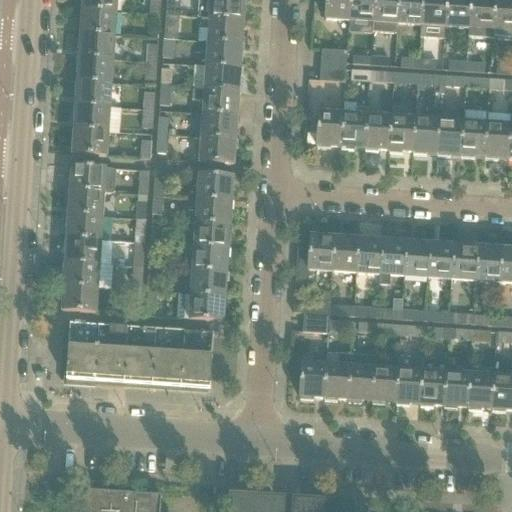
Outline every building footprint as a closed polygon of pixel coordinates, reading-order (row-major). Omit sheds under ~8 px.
[(81,11),(81,12),(115,14),(116,0),(80,0),(80,1),(83,1),(82,11),(81,11)] [(153,0),(150,0),(149,16),(159,17),(160,0),(153,0)] [(198,0),(198,20),(208,21),(243,23),(243,22),(242,22),(243,0),(198,0)] [(325,0),(324,21),(349,23),(350,0),(325,0)] [(350,0),(349,23),(373,24),(374,0),(350,0)] [(374,0),(373,24),(373,35),(396,36),(397,26),(398,0),(374,0)] [(420,28),(421,28),(422,0),(398,0),(397,26),(420,28)] [(420,28),(420,40),(444,41),(444,29),(445,29),(446,0),(422,0),(421,28),(420,28)] [(446,0),(445,29),(469,31),(470,0),(446,0)] [(470,0),(469,31),(468,39),(493,41),(495,0),(470,0)] [(511,42),(511,0),(501,0),(495,0),(493,41),(511,42)] [(166,1),(165,17),(174,18),(175,1),(166,1)] [(79,35),(79,36),(113,38),(115,14),(81,12),(79,12),(78,25),(81,25),(80,35),(79,35)] [(149,16),(148,36),(157,37),(158,37),(159,17),(149,16)] [(164,24),(163,42),(173,43),(174,25),(175,18),(174,18),(165,17),(164,24)] [(208,21),(207,45),(241,47),(241,46),(240,46),(242,24),(243,24),(243,23),(208,21)] [(78,59),(78,60),(112,62),(113,38),(79,36),(78,36),(77,49),(79,49),(79,59),(78,59)] [(163,42),(162,60),(172,61),(173,43),(163,42)] [(207,45),(205,69),(240,71),(239,70),(240,48),(241,48),(241,47),(207,45)] [(147,47),(146,64),(155,65),(157,48),(147,47)] [(321,52),(320,64),(346,66),(347,54),(321,52)] [(352,66),(352,67),(370,68),(371,59),(352,58),(352,66)] [(371,59),(370,68),(388,69),(389,59),(371,58),(371,59)] [(76,83),(76,84),(110,86),(112,62),(78,60),(77,60),(76,60),(75,73),(78,73),(77,83),(76,83)] [(400,72),(418,73),(419,62),(401,60),(400,72)] [(419,62),(418,73),(436,74),(437,63),(419,62)] [(146,64),(144,83),(154,84),(155,65),(146,64)] [(448,75),(466,76),(467,65),(448,64),(448,75)] [(467,65),(466,76),(484,77),(484,66),(467,65)] [(496,78),(511,78),(511,67),(497,66),(496,78)] [(205,69),(204,93),(238,95),(238,94),(237,94),(238,72),(240,72),(240,71),(205,69)] [(320,70),(319,84),(344,86),(345,73),(345,72),(320,70)] [(161,72),(160,90),(170,91),(171,73),(161,72)] [(351,73),(350,84),(369,85),(369,75),(351,73)] [(376,75),(375,85),(393,86),(393,76),(376,75)] [(393,76),(393,86),(411,88),(412,77),(393,76)] [(417,88),(440,90),(441,79),(418,77),(417,88)] [(441,79),(440,90),(460,91),(460,80),(441,79)] [(470,81),(469,91),(489,93),(489,82),(470,81)] [(489,82),(489,93),(490,93),(497,93),(507,94),(508,83),(489,82)] [(74,107),(74,108),(109,110),(110,86),(76,84),(75,84),(74,97),(76,97),(76,107),(74,107)] [(160,90),(159,108),(169,109),(170,91),(160,90)] [(192,92),(191,102),(203,103),(202,117),(236,119),(236,118),(235,118),(237,96),(238,96),(238,95),(204,93),(192,92)] [(144,95),(143,112),(152,113),(153,96),(144,95)] [(73,131),(107,134),(109,110),(74,108),(73,108),(72,120),(75,121),(74,131),(73,131)] [(342,116),(340,150),(341,150),(341,152),(353,153),(353,150),(363,150),(363,152),(364,152),(366,118),(367,110),(356,110),(355,117),(342,116)] [(435,156),(436,156),(438,123),(439,111),(427,110),(426,122),(414,121),(412,155),(413,155),(412,157),(425,157),(425,155),(435,155),(435,156)] [(143,112),(141,131),(151,132),(152,113),(143,112)] [(484,160),(486,126),(487,114),(463,113),(462,124),(460,158),(461,158),(461,160),(473,161),(473,158),(484,159),(484,160)] [(339,150),(340,150),(342,116),(318,115),(316,149),(317,149),(317,150),(329,151),(329,148),(339,149),(339,150)] [(202,117),(200,140),(235,143),(235,142),(234,142),(235,120),(236,120),(236,119),(202,117)] [(388,153),(390,119),(366,118),(364,152),(365,152),(365,153),(377,154),(377,151),(388,152),(388,153)] [(411,155),(412,155),(414,121),(390,119),(388,153),(389,153),(389,155),(401,156),(401,153),(411,154),(411,155)] [(158,120),(157,138),(167,138),(168,121),(158,120)] [(459,158),(460,158),(462,124),(438,123),(436,156),(436,158),(449,159),(449,156),(459,157),(459,158)] [(507,161),(508,162),(510,128),(486,126),(484,160),(485,160),(484,161),(497,162),(497,159),(507,160),(507,161)] [(107,134),(73,131),(73,132),(71,132),(70,144),(73,145),(72,155),(71,155),(71,156),(105,159),(107,134)] [(157,138),(156,156),(166,156),(167,138),(157,138)] [(235,143),(200,140),(199,165),(233,167),(233,166),(232,166),(233,143),(235,143)] [(140,161),(149,161),(150,144),(141,143),(140,161)] [(69,169),(68,182),(71,182),(70,192),(69,192),(69,193),(103,195),(110,196),(111,196),(113,195),(115,173),(113,171),(70,168),(70,169),(69,169)] [(148,173),(139,173),(138,191),(147,191),(148,173)] [(198,177),(196,201),(230,204),(230,203),(229,203),(231,181),(232,181),(232,179),(198,177)] [(154,181),(153,198),(162,199),(163,181),(154,181)] [(67,216),(67,217),(102,219),(103,195),(69,193),(67,193),(66,206),(69,206),(68,216),(67,216)] [(162,199),(153,198),(152,216),(161,217),(162,199)] [(189,201),(188,213),(195,213),(195,225),(229,228),(229,227),(227,227),(229,204),(230,204),(196,201),(189,201)] [(137,204),(136,221),(145,222),(146,205),(137,204)] [(65,240),(65,241),(110,244),(112,220),(102,219),(67,217),(65,217),(65,230),(67,230),(67,240),(65,240)] [(136,221),(135,240),(143,241),(145,222),(136,221)] [(195,225),(193,249),(227,252),(227,251),(226,251),(227,228),(229,228),(195,225)] [(151,229),(150,246),(159,247),(160,229),(151,229)] [(331,275),(334,239),(333,239),(333,241),(311,239),(311,238),(309,238),(308,250),(297,249),(293,298),(306,299),(308,273),(331,275)] [(335,239),(334,239),(331,275),(356,277),(358,241),(357,241),(357,242),(335,241),(335,239)] [(64,241),(63,253),(66,254),(65,264),(64,264),(64,265),(98,267),(111,268),(111,256),(112,244),(110,244),(65,241),(64,241)] [(359,241),(358,241),(356,277),(380,278),(382,243),(381,243),(381,244),(359,242),(359,241)] [(380,278),(379,287),(389,288),(389,279),(403,280),(406,244),(405,244),(405,246),(383,244),(383,243),(382,243),(380,278)] [(407,244),(406,244),(403,280),(427,282),(430,246),(429,246),(429,247),(406,246),(407,244)] [(159,247),(150,246),(148,264),(158,265),(159,247)] [(430,246),(427,282),(451,283),(454,247),(453,247),(453,249),(430,247),(430,246)] [(454,248),(454,247),(451,283),(475,285),(478,249),(477,249),(477,251),(454,249),(454,248)] [(193,249),(191,273),(226,276),(226,275),(224,275),(226,252),(227,252),(193,249)] [(478,249),(475,285),(499,286),(502,251),(501,251),(501,252),(478,251),(478,249)] [(502,251),(499,286),(511,287),(511,252),(502,252),(502,251)] [(134,252),(133,269),(142,270),(143,253),(134,252)] [(62,288),(97,291),(98,267),(64,265),(62,265),(61,277),(64,278),(63,288),(62,288)] [(133,269),(132,288),(140,289),(142,270),(133,269)] [(191,273),(190,297),(224,299),(223,299),(224,276),(226,276),(191,273)] [(147,277),(146,294),(156,295),(157,277),(147,277)] [(97,291),(62,288),(62,289),(61,289),(60,301),(63,302),(62,312),(61,312),(61,313),(95,315),(97,291)] [(156,295),(146,294),(145,312),(154,313),(156,295)] [(224,299),(190,297),(188,322),(222,324),(222,323),(221,323),(222,300),(224,300),(224,299)] [(129,318),(139,318),(140,300),(130,300),(129,318)] [(293,302),(292,315),(328,318),(329,305),(293,302)] [(339,308),(338,318),(340,318),(341,318),(353,319),(353,309),(342,309),(341,309),(339,308)] [(353,309),(353,319),(369,320),(370,311),(353,309)] [(387,312),(386,322),(401,323),(401,313),(387,312)] [(401,313),(401,323),(416,324),(417,314),(401,313)] [(434,315),(433,325),(449,326),(449,316),(434,315)] [(449,316),(449,326),(465,327),(466,317),(449,316)] [(483,318),(482,328),(496,329),(497,319),(483,318)] [(511,320),(497,319),(496,329),(511,330),(511,320)] [(302,323),(302,335),(327,337),(328,324),(302,323)] [(65,382),(94,384),(98,327),(69,325),(65,382)] [(335,325),(335,335),(352,336),(353,326),(335,325)] [(123,386),(151,387),(155,326),(153,326),(153,331),(126,329),(123,386)] [(358,326),(357,336),(376,338),(377,328),(358,326)] [(94,384),(123,386),(126,329),(98,327),(94,384)] [(377,328),(376,338),(395,339),(396,329),(377,328)] [(406,330),(405,340),(424,341),(425,331),(406,330)] [(155,331),(151,387),(179,389),(183,333),(168,332),(166,332),(155,331)] [(425,331),(424,341),(442,342),(443,332),(425,331)] [(183,333),(179,389),(209,391),(212,335),(183,333)] [(455,333),(454,343),(472,344),(473,334),(455,333)] [(473,334),(472,344),(488,345),(489,335),(473,334)] [(347,403),(348,403),(351,357),(339,356),(338,368),(326,367),(324,402),(324,403),(337,404),(337,401),(347,402),(347,403)] [(350,369),(348,403),(348,405),(361,406),(361,403),(371,404),(371,405),(372,405),(374,370),(375,359),(351,357),(350,369)] [(398,372),(396,406),(396,408),(408,409),(409,406),(419,407),(419,408),(423,362),(411,361),(399,360),(398,372)] [(423,362),(419,408),(420,408),(420,409),(432,410),(433,408),(443,409),(443,410),(446,375),(447,363),(423,362)] [(323,401),(324,402),(326,367),(301,366),(299,400),(300,400),(300,401),(312,402),(313,400),(323,400),(323,401)] [(395,406),(396,406),(398,372),(374,370),(372,405),(372,406),(385,407),(385,405),(395,405),(395,406)] [(467,411),(470,377),(446,375),(443,410),(444,410),(444,411),(457,412),(457,409),(467,410),(467,411)] [(491,413),(492,413),(494,379),(470,377),(467,411),(468,411),(468,413),(481,414),(481,411),(491,412),(491,413)] [(511,379),(494,379),(492,413),(492,414),(504,415),(505,413),(511,413),(511,379)] [(211,511),(223,511),(226,490),(214,489),(211,511)] [(158,511),(160,497),(86,492),(84,511),(158,511)] [(230,502),(229,511),(281,511),(282,510),(251,508),(251,503),(230,502)]
